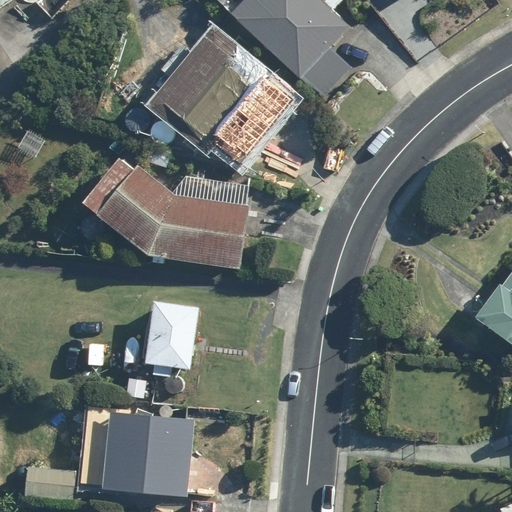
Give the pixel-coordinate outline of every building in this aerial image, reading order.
[(0,0),(0,8),(11,0),(0,0)] [(227,0),(306,74),(355,23),(337,6),(343,0),(227,0)] [(474,33),(456,0),(446,0),(436,6),(456,43),(474,33)] [(456,0),(474,33),(492,23),(479,0),(456,0)] [(219,21),(154,100),(214,149),(247,109),(275,133),(308,94),(219,21)] [(52,141),(33,127),(20,144),(39,158),(52,141)] [(257,183),(191,172),(178,187),(144,160),(141,164),(126,152),(90,196),(154,249),(243,264),(257,183)] [(482,313),(511,335),(511,275),(509,280),(507,279),(482,313)] [(203,304),(159,297),(149,358),(193,365),(203,304)] [(118,406),(110,484),(190,493),(199,415),(118,406)] [(30,491),(99,500),(102,471),(35,461),(30,491)]
